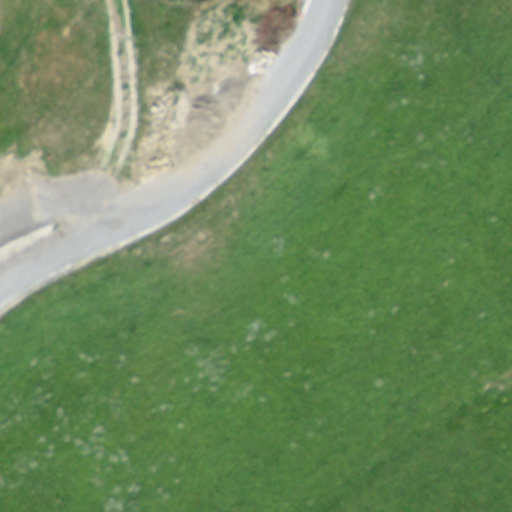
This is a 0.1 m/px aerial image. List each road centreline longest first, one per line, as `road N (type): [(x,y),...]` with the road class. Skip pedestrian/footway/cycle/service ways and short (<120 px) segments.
road 1 (tertiary): [(328,0),(290,71),(208,165),(0,285)]
road 2 (track): [(62,207),(112,97),(104,0)]
